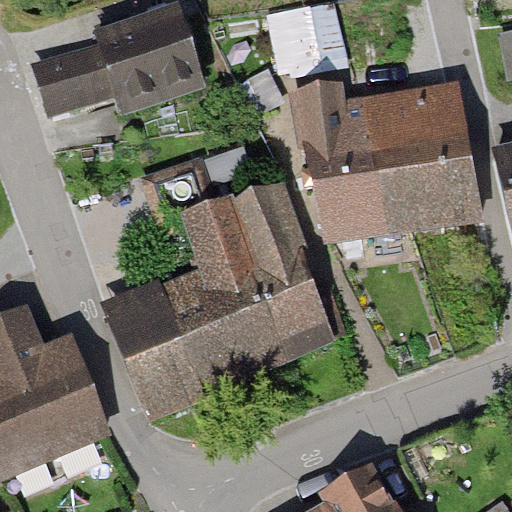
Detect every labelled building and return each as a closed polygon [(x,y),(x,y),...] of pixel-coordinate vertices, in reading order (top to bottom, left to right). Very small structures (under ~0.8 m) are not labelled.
[(354,66),(345,4),(275,14),(284,76),(354,66)] [(116,95),(122,116),(204,90),(181,19),(84,50),(87,59),(36,75),(49,116),(116,95)] [(328,244),(410,232),(404,183),(378,186),(367,111),(342,115),(339,96),(299,103),(328,244)] [(459,98),(367,111),(378,186),(404,183),(410,232),(481,222),(459,98)] [(511,159),(500,162),(511,215),(511,159)] [(200,168),(148,186),(165,238),(190,227),(204,261),(197,263),(205,287),(111,324),(151,423),(346,339),(329,291),(324,293),(319,283),(308,287),(276,195),(218,218),(200,168)] [(0,482),(105,435),(73,351),(37,366),(17,321),(0,329),(0,482)] [(331,506),(333,511),(389,511),(372,483),(331,506)]
